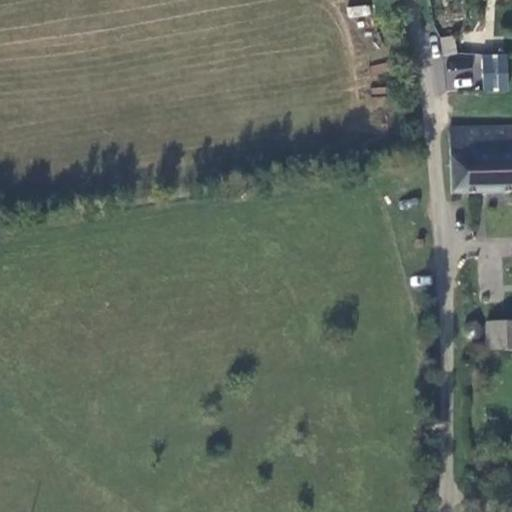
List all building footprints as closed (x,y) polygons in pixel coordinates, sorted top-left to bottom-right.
[(441,40),(443,58),(456,56),(453,39),(441,40)] [(511,155),(511,129),(450,131),(452,195),(511,193),(511,155)] [(312,268),(316,273),(337,309),(361,297),(336,254),(312,268)] [(464,324),(462,329),(462,332),(462,334),(466,338),(472,338),(477,336),(479,331),(478,326),(474,322),(468,322),(464,324)] [(511,322),(485,324),(487,352),(511,351),(511,322)]
